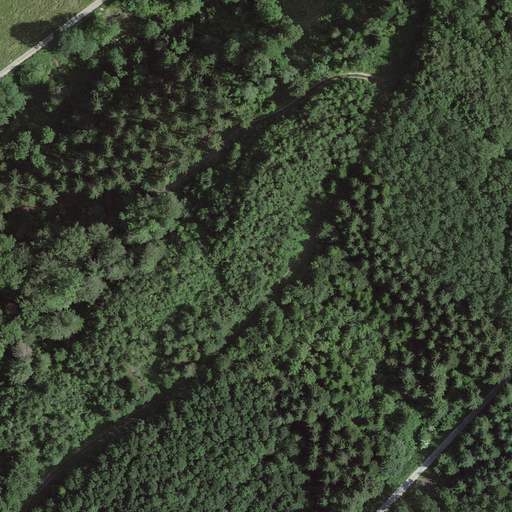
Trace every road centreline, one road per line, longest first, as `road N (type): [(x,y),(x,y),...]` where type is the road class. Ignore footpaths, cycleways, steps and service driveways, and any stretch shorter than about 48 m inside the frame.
road 1 (track): [(430,0),(412,62),(285,280),(200,372),(66,462),(27,511)]
road 2 (track): [(392,87),(357,75),(328,78),(233,135),(170,187),(0,215)]
road 3 (track): [(380,511),(511,374)]
road 4 (track): [(101,0),(0,75)]
